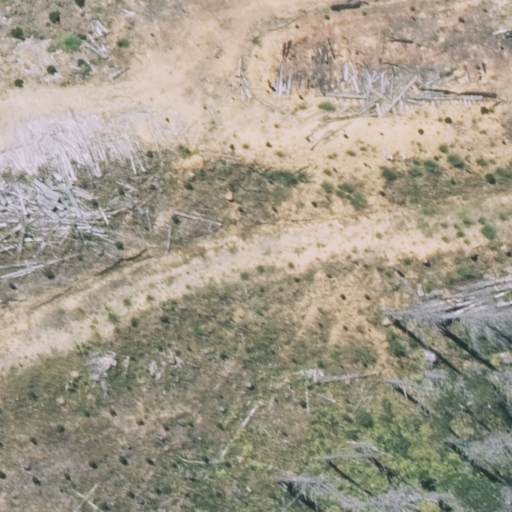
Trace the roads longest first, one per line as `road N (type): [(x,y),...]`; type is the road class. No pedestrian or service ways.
road 1 (track): [(511,239),(0,453)]
road 2 (track): [(0,125),(511,48)]
